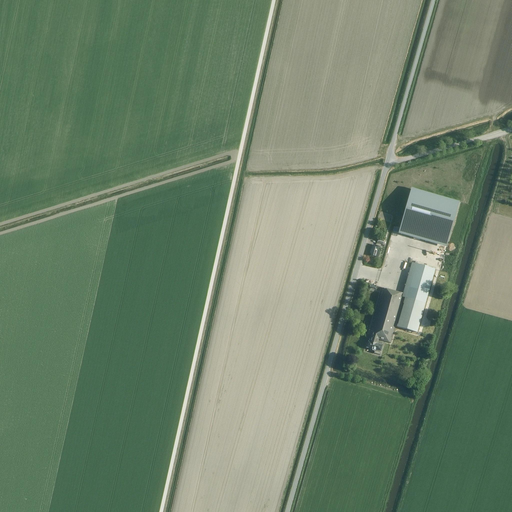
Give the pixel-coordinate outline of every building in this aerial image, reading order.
[(462,204),(414,191),(403,229),(452,243),(462,204)] [(393,258),(396,247),(388,244),(385,255),(393,258)] [(373,245),(370,253),(371,253),(371,255),(375,256),(378,257),(380,251),(379,250),(380,247),(373,245)] [(415,264),(405,298),(425,303),(434,269),(415,264)] [(390,343),(401,306),(403,307),(397,327),(416,333),(425,303),(405,298),(405,299),(403,298),(404,294),(382,288),(373,322),(374,322),(371,332),(372,332),(369,343),(368,342),(367,348),(375,351),(374,354),(380,355),(380,352),(381,352),(382,346),(382,344),(378,343),(378,340),(390,343)]
